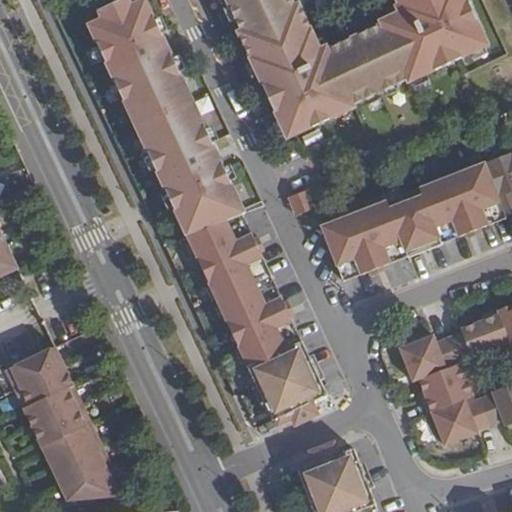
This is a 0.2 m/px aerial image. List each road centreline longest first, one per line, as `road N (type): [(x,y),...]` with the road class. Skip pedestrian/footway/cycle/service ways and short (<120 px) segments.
road 1 (tertiary): [(206,480),(0,42)]
road 2 (residential): [(337,330),(179,0)]
road 3 (residential): [(511,260),(337,330)]
road 4 (residential): [(206,480),(377,408)]
